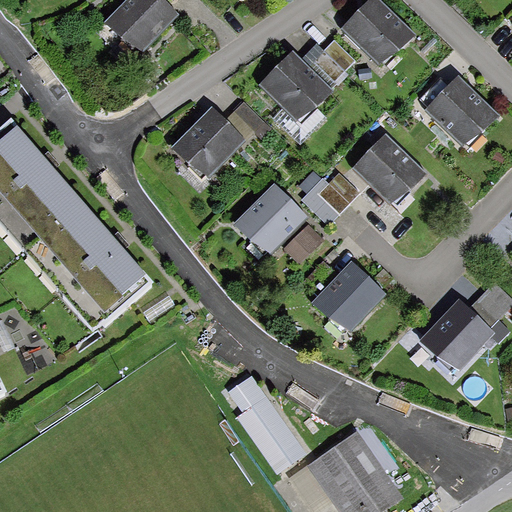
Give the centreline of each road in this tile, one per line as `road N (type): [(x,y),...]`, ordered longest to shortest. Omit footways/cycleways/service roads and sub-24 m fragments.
road 1 (residential): [(511,459),(282,359),(236,322),(93,153)]
road 2 (residential): [(93,153),(316,0)]
road 3 (residential): [(423,0),(511,82)]
